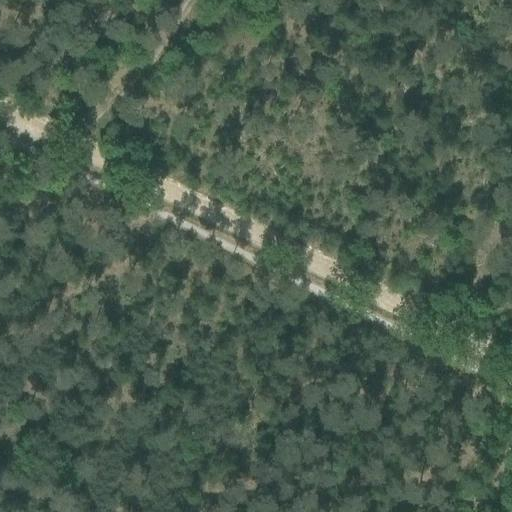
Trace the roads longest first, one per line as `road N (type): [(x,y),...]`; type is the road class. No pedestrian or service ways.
road 1 (track): [(511,364),(0,111)]
road 2 (track): [(0,175),(63,142),(190,0)]
